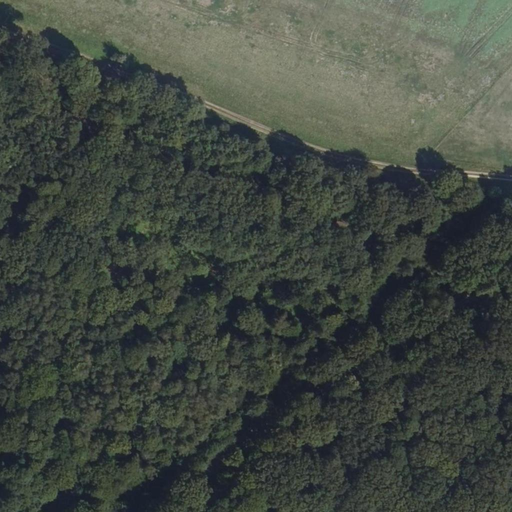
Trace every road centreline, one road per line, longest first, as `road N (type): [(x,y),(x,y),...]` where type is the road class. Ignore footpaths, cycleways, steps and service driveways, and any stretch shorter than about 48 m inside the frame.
road 1 (track): [(0,31),(347,157),(511,180)]
road 2 (tertiary): [(511,269),(273,416),(218,459),(187,511)]
